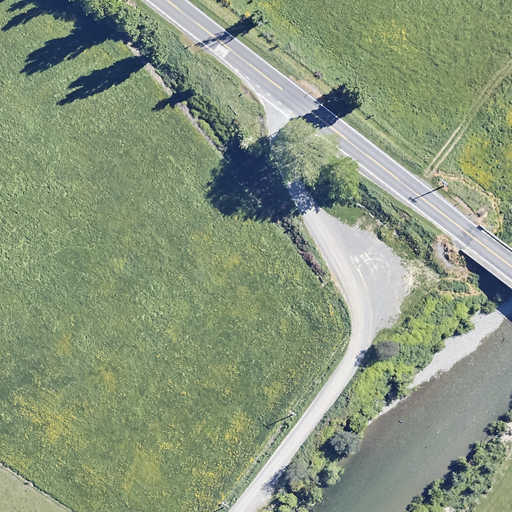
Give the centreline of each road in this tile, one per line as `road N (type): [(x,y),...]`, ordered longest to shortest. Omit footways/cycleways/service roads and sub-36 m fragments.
road 1 (unclassified): [(233,511),(358,343),(351,277),(279,152),(287,117),(300,104)]
road 2 (trunk): [(300,104),(511,269)]
road 3 (trunk): [(164,0),(300,104)]
